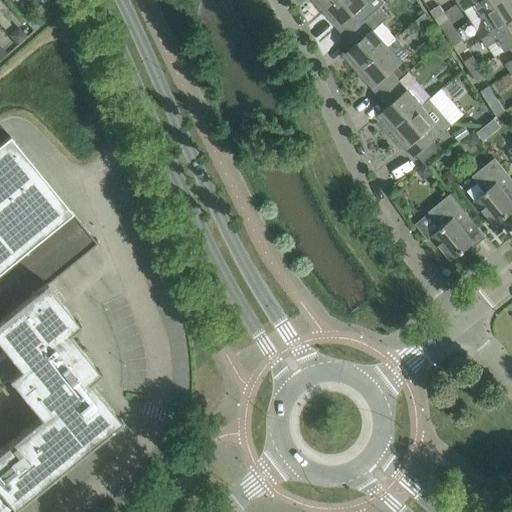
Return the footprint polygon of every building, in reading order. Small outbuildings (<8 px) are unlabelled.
[(313,0),(324,11),(336,0),(313,0)] [(375,0),(368,0),(367,1),(366,0),(336,0),(324,11),(346,37),(381,6),(375,0)] [(482,13),(502,0),(462,0),(459,2),(464,10),(476,3),(482,13)] [(483,38),(511,19),(511,0),(502,0),(482,13),(489,23),(478,30),(483,38)] [(381,6),(346,37),(354,45),(348,51),(351,55),(347,59),(358,71),(395,38),(396,38),(382,22),(389,15),(381,6)] [(431,10),(430,11),(435,18),(436,18),(438,16),(443,13),(439,6),(431,10)] [(0,12),(0,23),(5,29),(10,24),(0,12)] [(425,12),(415,19),(422,29),(432,23),(425,12)] [(37,15),(27,23),(33,30),(42,21),(37,15)] [(506,49),(511,45),(511,19),(483,38),(488,46),(499,39),(506,49)] [(455,31),(448,20),(440,25),(447,36),(455,31)] [(27,36),(18,26),(8,34),(17,44),(27,36)] [(455,31),(447,36),(454,47),(462,42),(455,31)] [(402,62),(401,61),(409,54),(395,38),(358,71),(380,97),(399,80),(391,71),(402,62)] [(471,72),(479,67),(472,56),(464,62),(471,72)] [(478,83),(486,78),(479,67),(471,72),(478,83)] [(399,80),(380,97),(388,106),(382,111),(386,116),(382,119),(392,132),(430,98),(429,98),(422,105),(407,89),(399,80)] [(430,98),(392,132),(415,157),(417,155),(425,148),(433,158),(444,150),(435,140),(445,131),(453,124),(430,98)] [(498,98),(489,104),(489,105),(496,116),(504,111),(506,110),(498,98)] [(484,126),(477,132),(484,141),(491,135),(484,126)] [(9,135),(0,142),(0,511),(7,511),(121,420),(120,418),(118,419),(88,382),(101,371),(99,369),(98,370),(67,333),(80,323),(78,321),(77,322),(46,284),(98,242),(96,240),(95,241),(9,135)] [(511,178),(495,158),(474,176),(478,182),(467,191),(495,225),(511,211),(511,178)] [(425,179),(433,172),(426,163),(418,170),(425,179)] [(442,226),(431,235),(452,260),(473,243),(474,245),(486,235),(452,194),(430,211),(442,226)]
